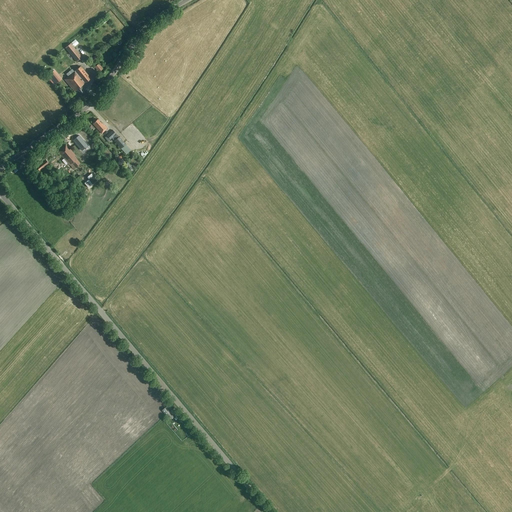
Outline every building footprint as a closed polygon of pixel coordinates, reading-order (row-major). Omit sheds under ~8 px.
[(77,62),(82,57),(71,43),(65,48),(77,62)] [(91,63),(99,57),(97,55),(90,61),(91,63)] [(104,69),(99,63),(95,67),(99,72),(104,69)] [(81,66),(74,71),(68,76),(64,79),(74,92),(76,90),(80,95),(85,90),(82,86),(91,78),(81,66)] [(53,83),(57,80),(52,72),(48,76),(53,83)] [(93,124),(96,128),(102,133),(107,128),(102,123),(101,124),(97,120),(93,124)] [(113,130),(107,136),(110,139),(116,134),(113,130)] [(87,145),(78,135),(73,141),(82,151),(87,145)] [(114,141),(121,149),(126,144),(119,137),(114,141)] [(66,144),(57,151),(64,159),(62,160),(66,165),(68,163),(69,165),(70,164),(74,168),(80,163),(74,157),(76,156),(70,149),(69,150),(67,147),(68,147),(66,144)] [(45,160),(36,167),(39,171),(48,164),(45,160)] [(164,393),(159,398),(165,404),(170,399),(164,393)] [(162,410),(170,420),(174,417),(166,407),(162,410)]
